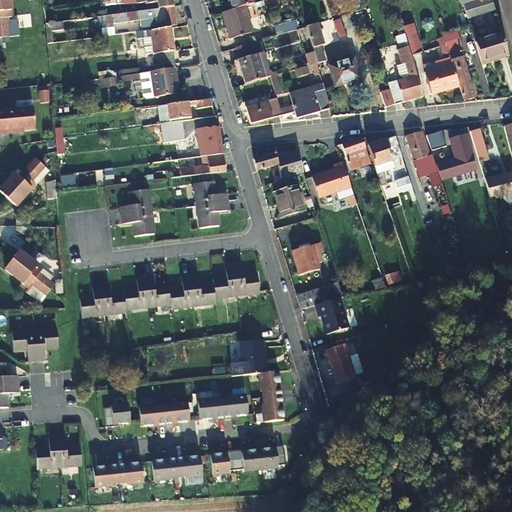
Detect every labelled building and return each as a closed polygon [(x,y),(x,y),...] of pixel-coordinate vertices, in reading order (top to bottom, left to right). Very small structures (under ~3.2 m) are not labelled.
[(7,19),(13,18),(11,0),(0,0),(0,10),(3,39),(9,38),(7,19)] [(105,0),(106,8),(136,4),(136,2),(145,1),(146,5),(157,4),(159,11),(173,9),(170,0),(105,0)] [(228,0),(232,10),(244,6),(254,3),(253,0),(228,0)] [(461,0),(466,19),(494,12),(491,0),(461,0)] [(252,32),(244,6),(232,10),(222,13),(230,39),(252,32)] [(159,11),(104,19),(105,25),(130,22),(130,23),(156,19),(157,23),(167,22),(167,28),(177,27),(174,9),(173,9),(159,11)] [(7,19),(9,38),(15,37),(13,18),(7,19)] [(273,25),(276,36),(263,40),(266,51),(280,47),(283,58),(299,53),(293,30),(298,29),(296,19),(273,25)] [(339,38),(345,36),(340,19),(333,22),(339,38)] [(317,25),(307,28),(318,64),(325,61),(321,46),(323,46),(317,25)] [(414,25),(404,28),(412,57),(422,53),(414,25)] [(143,32),(135,33),(136,40),(151,38),(153,56),(174,53),(170,29),(144,33),(143,32)] [(404,35),(397,38),(400,50),(398,50),(401,64),(400,65),(404,80),(388,84),(390,90),(395,106),(423,98),(404,35)] [(479,55),(481,64),(509,56),(502,35),(475,43),(479,55)] [(473,36),(460,40),(462,46),(475,42),(473,36)] [(271,78),(277,76),(276,72),(272,73),(271,70),(268,71),(263,54),(261,54),(258,42),(236,48),(239,60),(238,61),(245,85),(271,78)] [(481,64),(479,55),(463,60),(462,58),(456,60),(451,42),(446,44),(452,65),(459,87),(463,102),(474,99),(466,71),(482,66),(481,64)] [(174,53),(153,56),(154,68),(140,70),(140,75),(150,73),(176,69),(174,53)] [(354,58),(329,66),(335,87),(360,80),(354,58)] [(459,87),(452,65),(424,73),(431,95),(459,87)] [(150,73),(140,75),(141,80),(144,98),(146,100),(178,95),(176,83),(178,83),(176,69),(150,73)] [(140,75),(120,78),(121,83),(141,80),(140,75)] [(280,85),(278,75),(277,76),(271,78),(273,87),(280,85)] [(117,86),(116,78),(100,81),(101,89),(117,86)] [(329,108),(323,85),(290,95),(295,113),(296,117),(329,108)] [(489,99),(485,86),(479,88),(482,101),(489,99)] [(395,106),(390,90),(380,93),(385,109),(395,106)] [(282,116),(277,98),(246,107),(251,124),(282,116)] [(209,101),(197,102),(198,110),(213,108),(211,100),(209,101)] [(161,125),(170,124),(169,122),(190,119),(189,104),(159,107),(161,125)] [(33,109),(0,111),(0,135),(4,135),(4,133),(35,130),(33,109)] [(170,124),(161,125),(163,142),(168,142),(168,144),(172,144),(171,141),(175,140),(176,142),(185,141),(182,122),(170,124)] [(469,131),(478,161),(487,158),(479,128),(469,131)] [(208,158),(223,156),(219,131),(210,132),(210,130),(196,132),(198,146),(191,147),(192,154),(178,157),(178,161),(208,158)] [(436,166),(433,156),(430,157),(422,133),(406,138),(418,176),(430,172),(435,186),(442,184),(441,181),(436,166)] [(444,135),(428,140),(432,153),(448,148),(444,135)] [(466,135),(450,140),(456,160),(473,155),(466,135)] [(368,148),(373,164),(377,176),(395,170),(393,162),(402,160),(395,137),(367,146),(368,148)] [(359,168),(370,165),(364,149),(361,139),(341,146),(349,172),(359,168)] [(180,154),(179,146),(164,148),(165,156),(180,154)] [(370,165),(373,164),(368,148),(364,149),(370,165)] [(304,175),(297,152),(276,157),(275,154),(254,160),(258,172),(278,166),(282,180),(304,175)] [(224,156),(223,156),(208,158),(209,166),(178,171),(180,178),(193,177),(226,173),(224,156)] [(0,192),(8,199),(41,164),(36,159),(23,173),(21,172),(16,178),(13,175),(0,189),(0,192)] [(179,168),(178,161),(164,163),(165,170),(179,168)] [(320,199),(340,192),(352,189),(347,172),(344,163),(335,165),(337,170),(314,178),(320,199)] [(436,166),(441,181),(450,178),(448,172),(447,172),(444,163),(436,166)] [(41,164),(8,199),(17,208),(36,186),(32,182),(45,168),(41,164)] [(49,172),(45,168),(32,182),(36,186),(49,172)] [(511,170),(483,180),(489,200),(501,197),(502,199),(508,202),(511,201),(511,170)] [(411,185),(409,178),(395,183),(397,189),(411,185)] [(56,199),(55,183),(45,183),(46,199),(56,199)] [(197,209),(228,204),(227,195),(215,197),(214,184),(194,187),(197,209)] [(295,188),(275,194),(282,218),(302,212),(295,188)] [(355,196),(352,189),(340,192),(342,200),(349,198),(355,196)] [(423,193),(426,203),(433,202),(430,192),(423,193)] [(121,218),(152,214),(150,193),(130,195),(131,207),(120,208),(121,218)] [(349,198),(351,205),(352,207),(358,205),(355,196),(349,198)] [(228,204),(197,209),(199,229),(219,227),(218,214),(229,212),(228,204)] [(152,214),(121,218),(122,226),(134,225),(135,238),(155,236),(152,214)] [(320,243),(312,246),(315,255),(320,253),(320,254),(323,253),(320,243)] [(312,246),(292,252),(299,276),(320,270),(318,264),(323,262),(320,254),(320,253),(315,255),(312,246)] [(12,262),(50,291),(54,286),(40,274),(43,270),(21,251),(12,262)] [(50,291),(12,262),(5,270),(28,289),(31,285),(46,296),(50,291)] [(234,266),(238,298),(260,295),(258,275),(245,276),(243,265),(234,266)] [(238,298),(234,266),(226,268),(227,278),(214,280),(215,285),(216,301),(238,298)] [(385,277),(389,286),(402,281),(399,272),(385,277)] [(172,307),(170,291),(169,286),(156,287),(155,276),(146,278),(150,309),(172,307)] [(216,301),(215,285),(201,287),(199,276),(191,277),(195,308),(217,305),(216,301)] [(195,308),(191,277),(183,278),(184,289),(170,291),(172,307),(172,310),(195,308)] [(150,309),(146,278),(138,279),(139,289),(125,291),(125,294),(127,312),(150,309)] [(61,280),(55,281),(56,294),(63,294),(61,280)] [(127,312),(125,294),(112,296),(110,285),(101,286),(104,316),(127,313),(127,312)] [(104,316),(101,286),(93,287),(94,298),(80,300),(82,319),(104,316)] [(339,286),(298,296),(301,310),(303,310),(316,307),(340,301),(343,298),(339,286)] [(340,301),(316,307),(319,319),(322,319),(326,337),(348,332),(341,301),(340,301)] [(35,332),(37,362),(46,362),(45,351),(59,350),(57,330),(35,332)] [(37,362),(35,332),(13,334),(14,353),(28,352),(29,363),(37,362)] [(231,359),(233,376),(238,376),(260,374),(267,374),(264,341),(241,342),(243,359),(231,359)] [(325,351),(335,384),(354,380),(344,345),(325,351)] [(140,373),(139,353),(129,354),(130,373),(140,373)] [(0,387),(18,385),(18,378),(6,378),(6,364),(0,364),(0,387)] [(264,405),(262,405),(264,423),(283,421),(282,404),(284,404),(283,389),(281,389),(280,373),(267,374),(260,374),(261,392),(263,392),(264,405)] [(360,384),(363,395),(372,392),(369,382),(360,384)] [(19,394),(18,385),(0,387),(0,409),(9,408),(8,395),(19,394)] [(198,400),(199,420),(216,419),(216,420),(231,419),(231,417),(248,416),(247,397),(229,398),(229,399),(215,400),(215,399),(198,400)] [(111,403),(104,404),(106,423),(113,423),(113,422),(130,420),(129,400),(111,402),(111,403)] [(139,404),(140,424),(157,423),(157,424),(172,423),(172,422),(189,420),(188,401),(170,402),(170,404),(157,405),(156,403),(139,404)] [(77,459),(81,459),(80,447),(67,448),(66,437),(60,438),(61,447),(57,447),(58,461),(77,459)] [(57,447),(56,438),(49,439),(49,448),(57,447)] [(57,447),(49,448),(50,450),(36,451),(37,462),(58,461),(57,447)] [(208,454),(210,474),(227,472),(227,471),(234,470),(241,469),(241,471),(259,470),(276,468),(276,467),(283,466),(282,447),(274,447),(274,449),(257,450),(240,451),(240,450),(233,451),(225,451),(225,453),(208,454)] [(166,457),(149,459),(151,478),(169,477),(168,475),(182,474),(182,476),(200,474),(198,455),(182,456),(181,454),(166,456),(166,457)] [(81,467),(81,459),(77,459),(58,461),(59,469),(81,467)] [(107,462),(91,463),(92,483),(110,482),(109,480),(123,479),(124,481),(141,479),(139,459),(123,461),(123,459),(107,460),(107,462)] [(59,469),(58,461),(37,462),(38,471),(59,469)]
